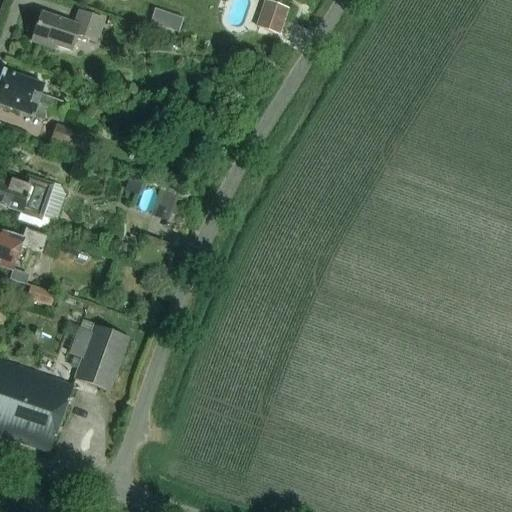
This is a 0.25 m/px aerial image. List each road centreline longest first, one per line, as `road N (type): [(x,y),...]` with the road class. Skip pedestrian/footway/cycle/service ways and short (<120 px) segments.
road 1 (unclassified): [(114,492),(205,240),(344,0)]
road 2 (unclassified): [(114,492),(0,453)]
